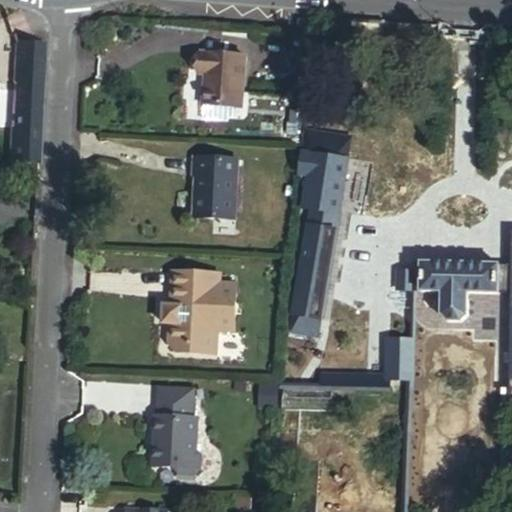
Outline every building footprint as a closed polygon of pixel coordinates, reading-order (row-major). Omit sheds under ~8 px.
[(39,165),(47,45),(19,43),(12,164),(39,165)] [(249,60),(204,57),(202,78),(210,79),(208,110),(245,113),(249,60)] [(352,150),(305,141),(304,148),(302,175),(311,177),(305,210),(314,212),(295,316),(322,321),(352,150)] [(242,163),(197,161),(195,178),(198,179),(194,220),(237,223),(242,163)] [(472,296),(511,297),(511,274),(511,269),(415,266),(415,274),(414,291),(414,294),(446,295),(472,296)] [(414,291),(415,274),(399,273),(398,291),(414,291)] [(222,279),(172,276),(169,309),(164,309),(162,327),(168,328),(166,347),(176,356),(217,359),(218,336),(235,338),(238,289),(221,288),(222,279)] [(471,320),(472,296),(446,295),(445,320),(451,325),(465,326),(471,320)] [(319,338),(322,321),(295,316),(293,332),(319,338)] [(389,343),(387,390),(411,391),(413,344),(389,343)] [(192,392),(159,389),(156,417),(155,417),(150,466),(172,468),(176,474),(192,475),(199,469),(200,458),(194,451),(197,420),(190,419),(192,392)]
